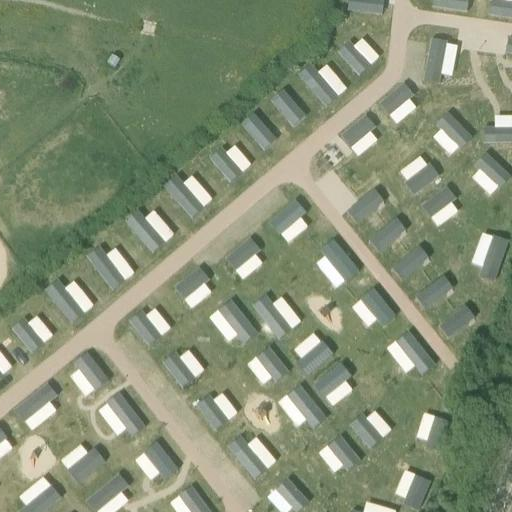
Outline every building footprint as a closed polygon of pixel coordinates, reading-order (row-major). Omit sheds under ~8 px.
[(387,12),(388,0),(347,0),(347,7),(387,12)] [(369,37),(371,23),(351,20),(349,33),(369,37)] [(347,43),(336,54),(357,77),(369,66),(347,43)] [(430,64),(426,78),(439,81),(443,67),(430,64)] [(309,67),(297,77),(325,110),(337,99),(309,67)] [(280,90),(268,101),(286,121),(298,111),(280,90)] [(415,91),(408,100),(432,119),(439,110),(415,91)] [(488,97),(473,113),(487,126),(502,110),(488,97)] [(251,115),(239,125),(257,145),(269,135),(251,115)] [(239,154),(251,144),(227,118),(216,128),(239,154)] [(441,123),(414,135),(423,157),(451,145),(441,123)] [(366,129),(346,143),(359,163),(380,150),(366,129)] [(511,144),(507,143),(500,164),(511,168),(511,144)] [(218,150),(206,161),(226,184),(239,174),(218,150)] [(198,152),(186,161),(210,197),(223,189),(198,152)] [(394,190),(413,180),(403,162),(385,172),(394,190)] [(173,177),(161,188),(188,221),(201,210),(173,177)] [(473,219),(483,222),(486,214),(499,218),(509,189),(486,181),(473,219)] [(279,237),(305,215),(295,203),(268,225),(279,237)] [(160,208),(147,211),(151,223),(163,220),(160,208)] [(134,212),(121,223),(149,255),(162,244),(134,212)] [(476,267),(483,242),(464,237),(457,262),(476,267)] [(225,260),(235,273),(259,253),(249,240),(225,260)] [(446,240),(440,255),(454,261),(460,246),(446,240)] [(345,284),(358,274),(332,242),(319,253),(345,284)] [(99,248),(86,259),(111,292),(124,281),(99,248)] [(306,251),(289,260),(300,281),(317,272),(306,251)] [(174,289),(184,302),(208,283),(198,270),(174,289)] [(461,294),(455,307),(473,314),(487,282),(464,273),(456,292),(461,294)] [(313,290),(328,310),(343,298),(328,278),(313,290)] [(57,282),(44,293),(70,325),(83,315),(57,282)] [(309,324),(323,313),(305,289),(291,300),(309,324)] [(223,291),(195,314),(203,323),(230,300),(223,291)] [(382,329),(394,318),(372,291),(359,301),(382,329)] [(38,297),(21,312),(28,320),(45,305),(38,297)] [(256,337),(230,303),(217,313),(243,347),(256,337)] [(351,331),(343,336),(352,349),(373,334),(357,312),(344,321),(351,331)] [(128,324),(148,349),(160,339),(141,314),(128,324)] [(24,321),(11,331),(31,355),(44,345),(24,321)] [(47,323),(36,331),(44,341),(54,333),(47,323)] [(347,368),(355,375),(364,363),(381,376),(395,358),(371,338),(347,368)] [(287,375),(268,351),(255,361),(275,386),(287,375)] [(86,356),(73,366),(94,393),(107,383),(86,356)] [(161,366),(181,391),(194,380),(174,356),(161,366)] [(403,372),(385,386),(398,402),(416,388),(403,372)] [(47,387),(14,414),(24,426),(57,399),(47,387)] [(325,422),(299,388),(286,398),(312,432),(325,422)] [(118,395),(105,405),(130,438),(143,428),(118,395)] [(227,424),(208,398),(195,408),(214,433),(227,424)] [(423,401),(404,417),(420,436),(439,420),(423,401)] [(387,420),(398,412),(391,402),(380,410),(387,420)] [(402,417),(392,426),(403,438),(413,430),(402,417)] [(238,431),(247,445),(264,434),(255,420),(238,431)] [(266,472),(239,439),(227,449),(254,482),(266,472)] [(359,464),(339,439),(326,449),(346,474),(359,464)] [(156,444),(142,455),(164,482),(177,472),(156,444)] [(103,464),(93,452),(66,474),(76,486),(103,464)] [(118,477),(85,504),(91,511),(100,511),(128,489),(118,477)] [(300,511),(307,505),(286,482),(274,493),(292,511),(300,511)] [(398,511),(409,494),(397,488),(383,511),(398,511)] [(50,489),(22,511),(46,511),(60,501),(50,489)] [(207,511),(190,489),(178,498),(188,511),(207,511)]
